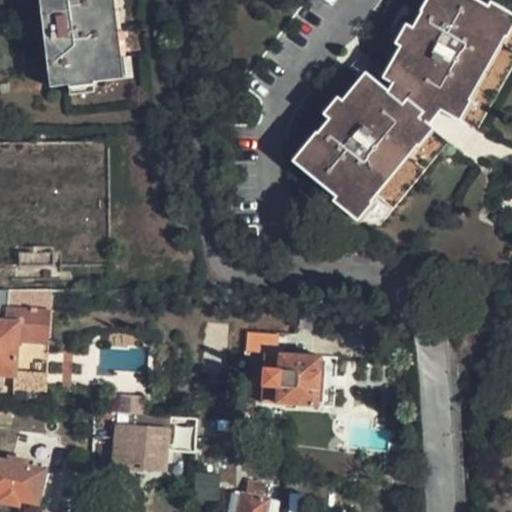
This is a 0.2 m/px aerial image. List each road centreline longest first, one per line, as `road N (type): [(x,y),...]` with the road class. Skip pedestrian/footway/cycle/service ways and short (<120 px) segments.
road 1 (residential): [(441,511),(408,321),(386,291),(331,267),(268,280),(225,276),(204,216),(184,0)]
road 2 (unknown): [(331,267),(289,243),(277,225),(263,129),(291,47),(347,0)]
